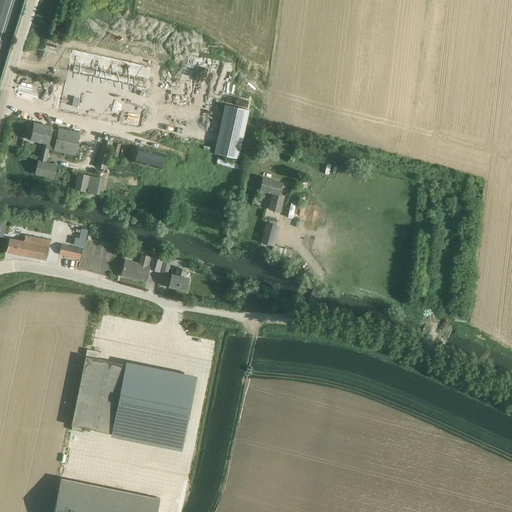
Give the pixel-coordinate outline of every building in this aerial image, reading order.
[(69,88),(65,108),(114,119),(119,98),(119,93),(71,82),(69,88)] [(243,153),(252,110),(229,105),(219,147),(243,153)] [(52,127),(42,125),(34,123),(30,140),(42,143),(41,148),(47,149),(47,152),(49,153),(50,150),(75,156),(80,133),(59,129),(58,131),(51,129),(52,127)] [(103,140),(100,150),(95,169),(106,171),(113,143),(103,140)] [(114,143),(112,153),(110,159),(116,160),(120,145),(114,143)] [(138,147),(134,163),(161,170),(165,154),(138,147)] [(47,152),(47,149),(41,148),(38,161),(35,174),(45,177),(45,178),(51,179),(51,178),(54,178),(57,167),(46,164),(49,153),(47,152)] [(76,188),(76,190),(85,192),(86,188),(88,176),(89,175),(79,173),(76,188)] [(103,179),(91,176),(88,190),(100,193),(103,179)] [(274,194),(270,209),(280,212),(282,206),(284,196),(278,195),(281,183),(263,178),(259,191),(274,194)] [(263,238),(262,243),(275,246),(280,226),(267,223),(266,225),(262,238),(263,238)] [(7,253),(46,261),(50,241),(25,236),(24,242),(9,238),(7,253)] [(62,240),(61,245),(59,254),(80,259),(83,247),(72,245),(73,242),(62,240)] [(126,260),(124,266),(121,276),(129,278),(130,276),(134,278),(134,279),(145,282),(149,269),(159,272),(163,258),(153,255),(152,259),(149,258),(149,257),(141,255),(139,263),(126,260)] [(164,257),(160,274),(167,275),(169,263),(179,265),(180,261),(164,257)] [(172,273),(171,278),(168,288),(178,290),(178,288),(186,290),(188,281),(189,278),(184,276),(186,269),(178,267),(176,274),(172,273)] [(243,289),(241,295),(247,297),(249,291),(243,289)] [(251,289),(250,293),(257,295),(257,298),(261,299),(263,292),(251,289)] [(87,350),(86,356),(98,358),(99,352),(87,350)] [(84,428),(181,448),(195,379),(170,374),(172,367),(152,363),(151,370),(85,357),(71,426),(72,426),(71,430),(83,433),(84,428)] [(61,479),(53,511),(156,511),(160,499),(61,479)]
